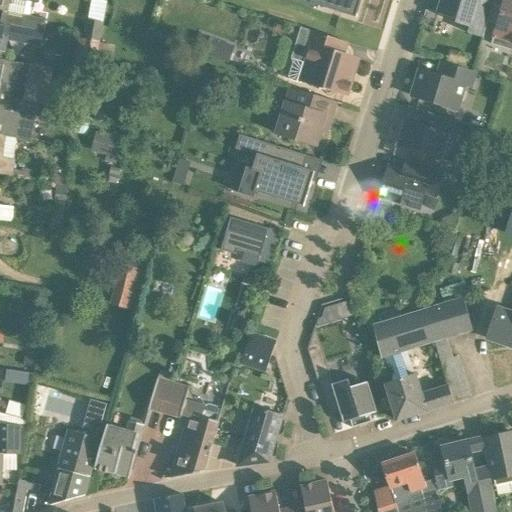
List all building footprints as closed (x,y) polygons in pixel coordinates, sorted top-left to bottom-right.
[(0,0),(0,10),(3,11),(1,22),(43,31),(45,20),(23,15),(26,2),(29,2),(29,0),(0,0)] [(318,2),(357,15),(361,0),(303,0),(317,4),(318,2)] [(483,39),(495,0),(493,0),(441,0),(437,14),(456,20),(455,24),(469,28),(467,34),(483,39)] [(511,0),(505,0),(494,37),(511,42),(511,0)] [(88,20),(84,40),(99,43),(103,23),(88,20)] [(40,46),(43,34),(0,25),(0,52),(4,53),(7,39),(40,46)] [(347,43),(310,32),(306,45),(312,47),(306,64),(299,62),(294,64),(290,76),(293,81),(300,83),(301,81),(347,95),(358,60),(343,56),(347,43)] [(193,50),(228,62),(234,47),(199,34),(193,50)] [(99,43),(84,40),(80,39),(75,68),(94,72),(99,43)] [(473,71),(488,76),(490,69),(482,67),(487,52),(479,50),(473,71)] [(0,135),(17,138),(17,139),(22,141),(32,143),(37,117),(42,118),(51,68),(5,62),(5,61),(0,60),(0,135)] [(475,73),(472,72),(442,63),(437,76),(419,71),(411,97),(457,111),(465,86),(471,88),(475,73)] [(336,103),(290,88),(276,134),(316,147),(326,117),(331,119),(336,103)] [(408,107),(396,146),(396,147),(442,161),(449,137),(468,143),(473,127),(408,107)] [(0,174),(9,176),(16,139),(17,138),(0,135),(0,174)] [(304,208),(312,181),(301,178),(308,157),(240,136),(235,150),(257,157),(252,171),(260,174),(254,192),(304,208)] [(435,196),(442,173),(408,162),(404,174),(389,169),(381,196),(419,208),(424,192),(435,196)] [(260,258),(258,262),(270,265),(280,233),(269,230),(231,218),(221,251),(236,256),(238,251),(260,258)] [(110,305),(134,311),(144,270),(121,264),(110,305)] [(422,322),(428,343),(434,342),(453,403),(471,398),(458,357),(453,359),(446,338),(472,329),(464,300),(435,309),(438,318),(422,322)] [(438,318),(435,309),(374,328),(381,358),(385,357),(400,352),(428,343),(422,322),(438,318)] [(511,314),(497,309),(487,339),(511,347),(511,314)] [(315,329),(314,329),(308,350),(317,379),(317,380),(330,376),(315,329)] [(276,343),(251,335),(241,364),(266,372),(276,343)] [(397,421),(426,412),(415,375),(408,378),(400,352),(385,357),(392,382),(386,384),(397,421)] [(149,410),(165,414),(173,383),(158,379),(149,410)] [(353,429),(372,423),(370,415),(377,413),(367,383),(351,388),(348,380),(332,385),(344,423),(350,421),(353,429)] [(173,383),(165,414),(181,419),(186,401),(189,388),(173,383)] [(187,421),(173,468),(171,478),(170,478),(170,479),(205,472),(205,471),(222,411),(218,410),(216,407),(208,405),(205,406),(186,401),(181,419),(187,421)] [(245,443),(238,465),(238,466),(239,467),(268,463),(282,417),(283,417),(283,416),(255,409),(245,443)] [(128,480),(129,480),(131,472),(144,426),(130,421),(127,431),(107,426),(95,468),(128,478),(128,480)] [(0,484),(2,485),(2,484),(2,455),(22,455),(26,426),(0,425),(0,484)] [(100,440),(70,431),(59,469),(52,505),(51,505),(51,506),(85,496),(85,495),(92,468),(100,440)] [(511,434),(485,440),(495,487),(511,483),(511,434)] [(433,466),(436,479),(438,489),(451,486),(450,481),(464,478),(469,497),(479,494),(482,511),(496,511),(491,483),(478,486),(467,442),(442,448),(446,463),(433,466)] [(378,511),(398,511),(397,507),(411,503),(413,499),(422,496),(424,511),(442,511),(438,489),(436,479),(425,483),(415,454),(382,465),(389,488),(375,493),(375,492),(374,493),(378,511)] [(38,493),(40,486),(19,480),(17,494),(16,494),(13,511),(23,511),(28,490),(38,493)] [(292,509),(292,511),(334,511),(327,481),(301,487),(305,506),(292,509)] [(292,511),(292,509),(280,511),(276,493),(249,498),(251,511),(292,511)] [(184,511),(182,497),(182,495),(155,500),(155,502),(156,502),(157,511),(184,511)]
